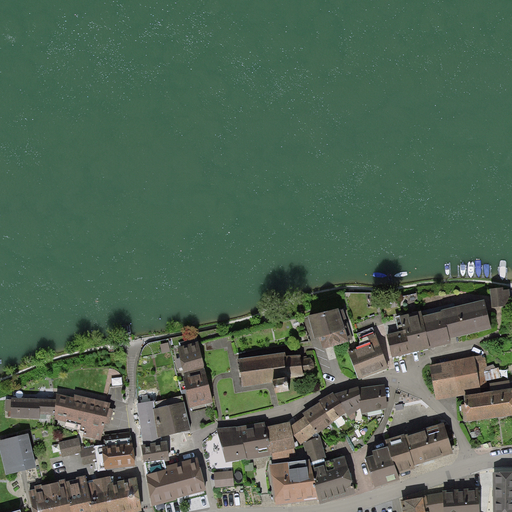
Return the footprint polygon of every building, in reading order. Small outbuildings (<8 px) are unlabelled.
[(492,291),(494,309),(506,308),(504,290),(492,291)] [(442,311),(449,339),(493,328),(486,300),(442,311)] [(344,308),(315,316),(323,348),(353,339),(344,308)] [(431,349),(423,316),(421,310),(400,316),(404,330),(408,329),(414,353),(431,349)] [(449,339),(442,311),(423,316),(431,349),(450,344),(449,339)] [(414,353),(408,329),(404,330),(386,335),(392,359),(414,353)] [(378,340),(348,351),(359,379),(389,368),(378,340)] [(184,375),(206,369),(199,341),(177,347),(184,375)] [(285,352),(238,359),(242,388),(273,383),(275,393),(289,391),(287,378),(303,376),(302,372),(312,371),(314,367),(313,362),(311,358),(301,359),(300,355),(285,356),(285,352)] [(477,357),(431,366),(437,399),(483,390),(477,357)] [(184,375),(191,409),(215,404),(206,369),(184,375)] [(387,387),(363,388),(365,413),(389,411),(387,387)] [(345,392),(321,407),(333,424),(348,414),(353,420),(365,413),(363,388),(345,392)] [(511,400),(510,389),(464,395),(467,421),(511,415),(511,400)] [(55,415),(55,418),(86,424),(83,436),(101,441),(106,424),(109,424),(113,409),(109,408),(111,403),(75,395),(74,397),(57,394),(56,399),(55,415)] [(40,414),(40,399),(12,398),(11,418),(40,419),(40,414)] [(56,399),(40,399),(40,414),(55,415),(56,399)] [(190,432),(185,404),(157,409),(156,402),(138,405),(145,444),(162,441),(161,437),(190,432)] [(321,407),(307,417),(319,434),(333,424),(321,407)] [(307,417),(293,427),(295,435),(303,447),(319,434),(307,417)] [(443,423),(386,441),(388,447),(397,474),(416,468),(415,465),(453,452),(443,423)] [(267,424),(246,428),(251,458),(272,455),(267,428),(267,424)] [(293,424),(267,428),(272,455),(274,462),(299,457),(295,435),(293,427),(293,424)] [(246,428),(218,432),(224,464),(251,458),(246,428)] [(28,434),(0,440),(0,450),(6,475),(36,468),(28,434)] [(78,438),(58,443),(62,457),(80,453),(83,465),(97,462),(94,447),(81,450),(78,438)] [(305,445),(310,461),(327,456),(322,440),(305,445)] [(166,442),(142,446),(145,464),(169,460),(166,442)] [(102,447),(105,470),(136,466),(133,443),(102,447)] [(397,474),(388,447),(372,452),(373,455),(365,458),(375,488),(399,480),(397,474)] [(358,493),(348,459),(313,471),(311,463),(273,468),(280,504),(322,500),(322,503),(358,493)] [(200,471),(157,484),(163,506),(207,493),(200,471)] [(234,486),(232,471),(214,472),(215,487),(234,486)] [(511,511),(511,475),(497,476),(497,511),(511,511)] [(69,487),(74,511),(143,511),(136,479),(118,483),(117,477),(69,487)] [(30,509),(31,511),(74,511),(68,482),(26,492),(30,509)] [(480,511),(479,489),(443,491),(444,511),(480,511)] [(444,511),(443,491),(427,495),(429,511),(444,511)] [(429,511),(427,495),(401,499),(403,511),(429,511)]
